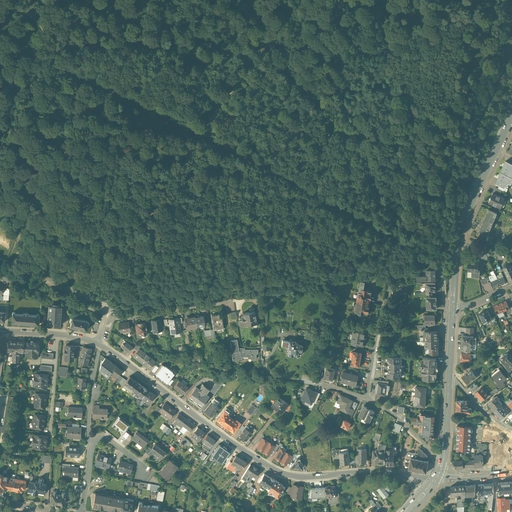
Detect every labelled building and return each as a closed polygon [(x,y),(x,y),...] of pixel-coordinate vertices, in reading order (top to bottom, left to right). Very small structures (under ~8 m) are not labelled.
[(511,164),(505,162),(501,173),(511,177),(511,164)] [(511,179),(511,177),(501,173),(496,184),(499,186),(504,188),(505,185),(508,186),(509,183),(510,183),(511,179)] [(498,189),(495,188),(493,193),(499,196),(502,191),(498,189)] [(493,193),(491,197),(489,198),(490,199),(489,203),(500,208),(505,199),(499,196),(493,193)] [(480,232),(488,235),(497,213),(488,209),(479,232),(480,232)] [(488,235),(480,232),(477,239),(490,244),(493,238),(488,235)] [(501,247),(493,251),(495,256),(503,253),(501,247)] [(475,262),(472,262),(468,262),(468,271),(472,271),(471,276),(479,276),(480,270),(478,270),(478,262),(475,262)] [(435,270),(423,271),(423,274),(425,274),(425,276),(416,276),(416,281),(426,280),(427,281),(435,280),(435,270)] [(506,283),(502,274),(497,276),(499,279),(497,279),(497,280),(500,286),(506,283)] [(497,278),(494,279),(493,275),(489,277),(488,277),(489,281),(490,280),(494,289),(500,286),(497,280),(497,279),(497,278)] [(488,277),(480,280),(482,286),(488,283),(488,281),(489,281),(488,277)] [(367,282),(361,281),(359,290),(362,291),(363,290),(366,291),(367,282)] [(435,283),(423,283),(423,288),(425,288),(426,293),(427,294),(426,294),(426,296),(433,295),(433,292),(436,292),(435,288),(435,287),(435,283)] [(366,291),(363,290),(362,291),(359,290),(357,302),(369,304),(369,299),(370,300),(371,293),(367,292),(367,291),(366,291)] [(436,298),(426,298),(418,299),(418,303),(425,303),(425,304),(427,304),(427,305),(425,305),(425,310),(426,310),(436,310),(436,298)] [(369,304),(357,302),(355,313),(359,313),(358,314),(363,315),(363,314),(367,315),(369,308),(368,308),(369,304)] [(506,302),(500,304),(503,312),(509,310),(506,302)] [(500,304),(493,307),(497,315),(503,312),(500,304)] [(61,306),(48,305),(47,325),(60,326),(61,306)] [(260,306),(249,308),(249,311),(242,312),(242,314),(241,315),(242,319),(239,320),(239,324),(251,322),(252,325),(256,324),(256,321),(255,313),(260,312),(260,306)] [(487,311),(479,314),(483,323),(491,320),(487,311)] [(219,312),(211,313),(213,328),(224,326),(222,315),(220,316),(219,312)] [(25,324),(26,314),(12,314),(12,323),(25,324)] [(26,314),(25,324),(39,325),(39,315),(26,314)] [(194,314),(188,315),(186,315),(186,316),(186,318),(187,320),(185,321),(186,329),(190,328),(190,327),(196,326),(196,327),(196,325),(194,314)] [(203,315),(197,316),(197,314),(195,314),(194,314),(196,325),(204,324),(203,315)] [(435,316),(424,316),(424,325),(435,325),(435,316)] [(88,321),(72,318),(70,327),(86,330),(88,321)] [(161,318),(151,320),(153,332),(158,331),(158,330),(161,329),(162,329),(162,328),(161,318)] [(179,318),(169,320),(170,331),(180,330),(180,331),(179,318)] [(145,321),(138,322),(136,322),(135,323),(135,325),(136,326),(137,335),(142,335),(142,334),(146,333),(146,332),(147,332),(145,321)] [(128,322),(118,323),(120,332),(130,331),(128,322)] [(352,338),(364,340),(364,338),(364,333),(353,331),(352,338)] [(437,332),(424,333),(424,342),(437,342),(437,339),(437,332)] [(473,337),(462,336),(462,345),(473,345),(473,337)] [(243,346),(238,346),(237,338),(230,339),(232,350),(231,350),(232,358),(242,357),(241,355),(247,355),(248,357),(256,356),(256,352),(257,352),(257,348),(244,348),(243,346)] [(364,340),(352,338),(351,345),(362,347),(363,341),(364,341),(364,340)] [(296,341),(282,339),(282,344),(287,345),(286,349),(288,349),(288,353),(289,353),(289,354),(291,354),(292,353),(293,353),(296,353),(297,355),(299,353),(301,353),(301,349),(301,348),(302,348),(303,348),(303,346),(302,345),(302,344),(296,343),(296,341)] [(16,342),(8,341),(7,352),(12,352),(12,362),(15,362),(16,352),(16,342)] [(132,346),(125,341),(123,344),(123,343),(120,346),(128,352),(132,347),(132,346)] [(24,342),(16,342),(16,352),(15,362),(17,362),(18,362),(19,352),(23,352),(24,342)] [(30,342),(24,342),(23,352),(26,353),(26,356),(37,356),(37,353),(38,353),(38,343),(33,342),(30,342)] [(74,346),(66,345),(65,350),(64,354),(65,354),(65,358),(73,359),(74,353),(74,347),(74,346)] [(473,345),(462,345),(461,353),(472,354),(473,345)] [(91,350),(83,347),(82,347),(83,347),(78,363),(87,366),(91,350),(92,350),(91,349),(91,350)] [(139,348),(137,351),(132,356),(149,369),(150,368),(153,364),(155,361),(139,348)] [(361,353),(352,352),(352,355),(353,355),(352,359),(360,360),(361,353)] [(461,353),(461,362),(470,363),(471,362),(471,358),(475,358),(475,354),(472,354),(461,353)] [(510,358),(507,354),(506,355),(505,355),(504,356),(504,357),(500,360),(500,362),(508,372),(511,368),(511,360),(510,358)] [(421,373),(436,374),(436,372),(437,372),(438,371),(438,370),(437,369),(436,369),(436,367),(437,367),(437,364),(435,363),(435,362),(436,362),(436,359),(434,359),(430,359),(423,358),(423,361),(424,361),(424,363),(421,363),(421,366),(421,373)] [(360,360),(352,359),(352,363),(351,362),(350,366),(359,367),(360,360)] [(107,360),(106,361),(101,378),(105,379),(106,377),(107,377),(109,371),(111,372),(115,366),(107,360)] [(155,366),(152,370),(151,371),(170,385),(173,380),(171,378),(175,373),(162,363),(158,368),(155,366)] [(122,371),(115,366),(111,372),(110,374),(116,379),(119,375),(122,371)] [(333,369),(326,367),(323,378),(331,380),(331,376),(333,377),(334,373),(332,373),(333,369)] [(470,370),(467,373),(462,378),(467,385),(476,377),(478,376),(475,373),(473,374),(470,370)] [(506,379),(500,371),(492,377),(497,383),(496,385),(498,387),(503,383),(502,382),(506,379)] [(358,376),(343,372),(340,382),(356,386),(357,382),(358,379),(358,376)] [(436,374),(421,373),(420,377),(423,377),(423,378),(422,378),(422,381),(435,382),(435,379),(434,379),(434,377),(436,377),(437,374),(436,374)] [(48,375),(35,374),(35,376),(33,377),(33,384),(34,385),(34,387),(47,388),(48,375)] [(138,383),(129,377),(126,382),(123,386),(131,392),(130,392),(131,393),(138,383)] [(86,379),(78,378),(77,388),(84,389),(85,382),(85,379),(86,379)] [(218,379),(210,391),(214,394),(223,383),(218,379)] [(181,382),(179,380),(177,383),(173,387),(174,387),(179,392),(182,394),(188,387),(186,385),(181,382)] [(146,390),(138,383),(131,393),(138,398),(138,397),(140,398),(141,397),(142,398),(146,390)] [(378,383),(377,383),(376,394),(385,395),(386,389),(387,384),(384,384),(378,383)] [(203,385),(200,390),(196,387),(187,398),(200,408),(205,401),(209,396),(205,394),(209,389),(203,385)] [(315,392),(306,387),(301,398),(311,402),(313,398),(316,399),(319,393),(316,391),(315,392)] [(426,387),(416,387),(415,396),(425,397),(426,392),(426,389),(426,387)] [(481,388),(475,394),(481,401),(488,396),(485,393),(487,392),(485,390),(484,391),(483,391),(484,389),(482,387),(481,388)] [(155,396),(147,390),(146,390),(142,398),(140,401),(138,406),(140,408),(143,404),(147,407),(155,396)] [(352,401),(341,395),(337,402),(342,404),(340,409),(347,412),(352,401)] [(13,396),(8,396),(4,418),(9,419),(13,396)] [(425,397),(415,396),(414,406),(424,407),(424,406),(425,406),(425,402),(425,397)] [(496,396),(488,404),(494,410),(500,404),(501,405),(502,403),(501,403),(498,400),(499,399),(496,396)] [(286,402),(278,397),(272,405),(281,412),(284,408),(282,407),(286,402)] [(211,403),(205,411),(208,414),(211,416),(212,416),(214,414),(215,415),(220,409),(216,406),(219,402),(214,398),(211,403)] [(46,401),(34,400),(34,404),(35,405),(34,408),(45,408),(46,401)] [(352,401),(347,412),(352,415),(358,403),(352,401)] [(466,402),(456,401),(456,412),(471,413),(471,412),(471,409),(468,409),(468,402),(466,402)] [(176,412),(165,403),(161,409),(159,412),(169,420),(176,412)] [(256,408),(251,404),(246,411),(251,415),(256,408)] [(501,405),(500,404),(494,410),(493,411),(501,419),(507,414),(508,412),(501,405)] [(107,409),(99,409),(99,405),(93,405),(92,418),(106,419),(107,409)] [(374,412),(367,408),(363,406),(359,415),(362,417),(361,420),(362,420),(362,419),(369,422),(372,417),(372,416),(374,412)] [(82,408),(68,407),(67,416),(73,417),(73,418),(74,418),(74,417),(81,418),(82,418),(82,408)] [(224,411),(217,420),(218,421),(219,423),(221,423),(225,426),(231,418),(227,415),(230,410),(227,407),(224,411)] [(262,411),(257,407),(253,412),(259,415),(262,411)] [(179,414),(174,420),(175,421),(173,425),(176,427),(180,430),(181,428),(183,426),(187,420),(179,414)] [(434,416),(426,416),(426,415),(420,415),(420,418),(412,418),(412,423),(414,423),(414,426),(420,427),(419,432),(423,436),(426,436),(426,438),(433,439),(434,416)] [(234,417),(233,419),(231,418),(225,426),(229,429),(229,431),(232,432),(233,432),(240,423),(236,420),(237,419),(234,417)] [(195,426),(187,420),(183,426),(187,430),(190,432),(195,426)] [(351,423),(344,420),(341,426),(348,429),(351,423)] [(401,427),(395,424),(392,430),(399,433),(401,427)] [(471,426),(457,425),(457,431),(457,432),(457,443),(456,443),(456,449),(470,450),(471,426)] [(81,427),(67,427),(66,437),(80,438),(81,427)] [(205,433),(198,428),(191,436),(198,441),(205,433)] [(252,433),(245,428),(242,432),(239,436),(239,437),(242,439),(242,438),(246,441),(252,433)] [(144,446),(150,438),(138,429),(131,437),(144,446)] [(500,430),(492,429),(488,429),(487,435),(491,435),(490,442),(498,443),(499,442),(499,440),(501,441),(502,438),(499,438),(500,430)] [(511,431),(505,429),(503,443),(511,444),(511,431)] [(47,436),(34,435),(34,437),(33,438),(32,445),(33,446),(33,448),(46,449),(47,436)] [(215,441),(207,435),(203,442),(205,444),(203,447),(208,451),(215,441)] [(263,438),(262,438),(260,442),(257,447),(263,451),(268,442),(263,438)] [(274,445),(268,442),(263,451),(269,455),(272,449),(274,445)] [(498,443),(490,442),(489,452),(497,454),(497,453),(501,454),(502,443),(499,442),(498,443)] [(387,444),(380,443),(379,444),(378,444),(378,445),(378,449),(376,449),(376,451),(373,451),(373,458),(375,458),(375,462),(381,463),(381,464),(382,464),(383,464),(384,464),(384,463),(385,463),(385,449),(386,446),(387,444)] [(166,453),(155,444),(151,449),(149,452),(154,456),(154,455),(160,460),(159,461),(166,453)] [(230,452),(219,444),(212,453),(215,455),(216,456),(216,455),(219,458),(223,460),(223,461),(230,452)] [(396,446),(386,446),(385,449),(385,463),(389,463),(391,465),(393,465),(395,463),(395,462),(394,460),(394,454),(396,454),(396,446)] [(280,448),(277,452),(274,457),(280,461),(286,452),(280,448)] [(427,456),(419,448),(417,454),(408,452),(407,457),(408,457),(408,458),(408,457),(411,458),(409,469),(408,469),(426,473),(426,472),(428,462),(428,461),(427,461),(427,456)] [(348,449),(343,449),(344,452),(333,453),(334,458),(340,458),(341,464),(349,463),(349,456),(348,449)] [(366,449),(358,449),(358,455),(357,462),(358,462),(364,462),(364,458),(366,458),(366,449)] [(291,455),(286,452),(280,461),(286,464),(289,460),(291,455)] [(111,458),(98,454),(95,464),(108,469),(109,465),(111,458)] [(52,456),(41,455),(40,462),(51,463),(52,456)] [(483,455),(474,455),(474,460),(475,467),(483,466),(482,462),(483,462),(483,455)] [(234,458),(232,462),(230,461),(230,462),(227,467),(233,471),(233,472),(233,471),(235,469),(241,459),(236,456),(234,458)] [(298,461),(300,458),(297,457),(293,465),(301,469),(304,464),(298,461)] [(246,462),(241,459),(235,469),(237,471),(238,468),(242,470),(246,462)] [(133,465),(120,461),(119,466),(120,466),(119,470),(130,474),(133,465)] [(178,467),(170,461),(160,473),(167,480),(178,467)] [(255,468),(250,465),(241,479),(246,482),(247,480),(249,476),(250,476),(255,468)] [(70,467),(64,467),(64,472),(65,472),(65,476),(78,477),(78,468),(70,467)] [(260,470),(255,468),(250,476),(251,477),(252,475),(255,478),(260,470)] [(270,477),(264,473),(259,482),(262,483),(261,485),(266,488),(266,486),(269,488),(274,479),(270,477)] [(15,478),(7,476),(6,478),(7,478),(5,488),(8,488),(8,489),(9,489),(11,490),(11,489),(13,489),(15,478)] [(32,481),(30,481),(28,491),(32,492),(32,493),(37,494),(37,493),(43,495),(44,492),(46,484),(42,483),(43,478),(39,477),(38,483),(32,481)] [(26,480),(15,478),(13,489),(17,490),(18,491),(20,492),(22,491),(22,488),(24,488),(26,480)] [(282,484),(274,479),(269,488),(267,491),(271,493),(270,494),(273,496),(273,495),(278,498),(284,487),(282,485),(282,484)] [(386,483),(384,481),(379,485),(380,487),(378,489),(384,497),(392,491),(391,489),(386,483)] [(508,482),(508,481),(506,482),(506,481),(505,481),(505,482),(504,482),(503,482),(500,482),(499,482),(499,483),(499,491),(500,492),(499,492),(500,492),(504,492),(511,491),(511,493),(511,492),(511,481),(509,481),(509,482),(508,482)] [(493,483),(484,484),(484,493),(485,493),(489,492),(494,492),(493,483)] [(475,484),(466,485),(465,493),(465,495),(475,494),(475,484)] [(302,487),(293,485),(292,488),(291,494),(291,496),(300,497),(302,487)] [(331,485),(327,486),(325,486),(325,487),(326,496),(326,497),(326,499),(336,498),(336,496),(336,495),(336,494),(335,493),(335,485),(331,486),(331,485)] [(458,486),(458,493),(458,495),(456,496),(456,498),(457,498),(462,498),(461,493),(465,493),(466,485),(465,485),(458,486)] [(325,487),(309,488),(308,498),(309,501),(312,501),(324,497),(326,496),(325,487)] [(57,491),(53,490),(52,493),(51,492),(51,497),(50,501),(57,503),(59,494),(56,494),(57,491)] [(61,492),(61,495),(59,494),(57,503),(64,504),(65,500),(66,495),(65,495),(66,492),(61,492)] [(109,510),(110,496),(95,493),(93,507),(109,510)] [(110,496),(109,510),(121,511),(123,502),(124,498),(110,496)] [(127,503),(123,502),(121,511),(130,511),(132,504),(133,504),(133,501),(128,500),(127,503)] [(147,511),(148,506),(142,505),(142,503),(139,502),(139,505),(138,505),(137,511),(147,511)] [(509,503),(497,504),(498,511),(502,510),(506,510),(506,507),(510,507),(509,503)]
